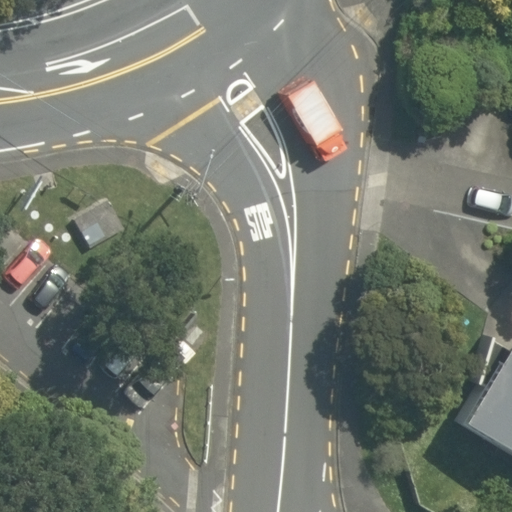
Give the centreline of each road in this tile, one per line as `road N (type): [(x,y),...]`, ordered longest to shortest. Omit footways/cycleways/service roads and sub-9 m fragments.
road 1 (tertiary): [(202,23),(289,209),(270,511)]
road 2 (secondary): [(202,23),(162,47),(68,81),(0,90)]
